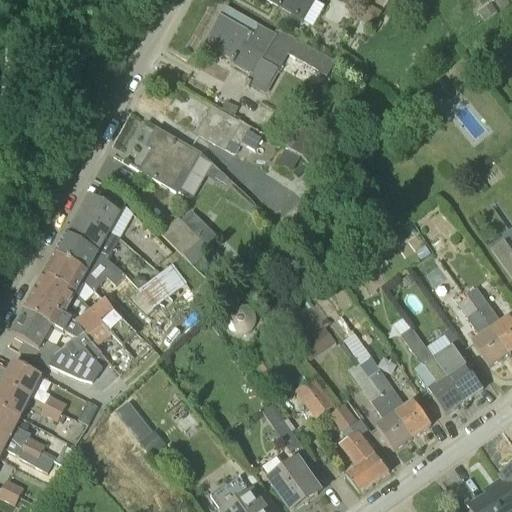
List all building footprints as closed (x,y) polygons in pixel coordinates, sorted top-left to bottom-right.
[(264,0),(305,23),(317,0),(264,0)] [(371,29),(381,13),(366,5),(357,21),(371,29)] [(275,39),(247,23),(236,17),(231,26),(221,20),(206,46),(233,61),(231,65),(251,76),(246,85),(267,97),(289,56),(328,79),(336,63),(279,31),(275,39)] [(358,74),(364,64),(341,51),(335,61),(358,74)] [(438,102),(428,89),(417,98),(427,110),(438,102)] [(261,140),(249,133),(249,132),(214,112),(200,137),(227,152),(235,157),(239,149),(241,145),(254,152),(261,140)] [(315,174),(323,159),(311,152),(327,123),(308,112),(287,149),(304,161),(315,174)] [(194,172),(202,157),(158,132),(149,148),(154,151),(141,174),(173,192),(180,196),(194,172)] [(215,184),(220,174),(213,167),(206,179),(215,184)] [(336,196),(329,189),(322,196),(328,203),(336,196)] [(80,217),(111,235),(122,216),(121,216),(127,205),(104,192),(98,203),(90,198),(80,217)] [(279,219),(293,235),(314,216),(300,201),(279,219)] [(205,248),(214,239),(191,216),(183,224),(200,243),(205,248)] [(111,236),(111,235),(80,217),(68,239),(99,255),(108,263),(109,262),(121,241),(111,236)] [(193,249),(200,243),(183,224),(177,219),(159,236),(183,258),(193,249)] [(385,235),(362,250),(371,263),(394,248),(385,235)] [(93,267),(129,303),(140,293),(131,284),(109,262),(108,263),(99,255),(68,239),(57,258),(88,274),(89,274),(93,267)] [(511,252),(505,242),(491,252),(511,280),(511,252)] [(421,262),(431,256),(425,247),(415,253),(421,262)] [(191,268),(202,258),(193,249),(183,258),(191,268)] [(93,361),(100,357),(88,341),(103,329),(122,350),(137,337),(105,304),(93,312),(85,304),(93,296),(82,285),(88,274),(57,258),(24,317),(54,333),(67,340),(68,339),(75,343),(64,351),(63,352),(56,357),(50,368),(77,380),(91,384),(101,370),(93,361)] [(186,286),(172,268),(155,281),(169,299),(186,286)] [(411,276),(403,282),(408,289),(415,283),(411,276)] [(136,279),(131,284),(140,293),(142,291),(149,285),(144,280),(136,279)] [(155,281),(149,285),(142,291),(156,309),(169,299),(155,281)] [(468,300),(508,355),(511,352),(511,322),(510,320),(502,326),(477,290),(467,297),(468,300)] [(140,293),(129,303),(146,319),(156,309),(142,291),(140,293)] [(489,369),(508,355),(468,300),(458,307),(481,340),(473,346),(489,369)] [(360,326),(367,321),(357,308),(351,313),(360,326)] [(47,345),(54,333),(24,317),(12,338),(25,344),(20,352),(50,369),(50,368),(56,357),(63,352),(47,345)] [(360,365),(412,439),(430,426),(414,403),(405,409),(355,337),(353,338),(341,321),(332,327),(360,365)] [(444,416),(463,403),(433,362),(411,331),(401,338),(423,369),(415,375),(444,416)] [(300,348),(310,362),(323,353),(312,339),(300,348)] [(454,350),(453,348),(433,362),(463,403),(482,390),(467,368),(473,363),(461,345),(454,350)] [(266,362),(259,352),(248,360),(255,371),(252,373),(267,395),(284,384),(268,361),(266,362)] [(4,384),(32,398),(43,377),(15,363),(4,384)] [(412,439),(360,365),(349,372),(385,424),(377,430),(393,453),(412,439)] [(317,421),(335,407),(314,380),(296,394),(317,421)] [(0,408),(21,419),(32,398),(4,384),(0,391),(0,408)] [(45,408),(63,417),(67,408),(50,399),(45,408)] [(88,404),(78,424),(88,429),(98,409),(88,404)] [(126,430),(140,419),(129,405),(115,415),(126,430)] [(346,406),(333,415),(346,432),(359,423),(346,406)] [(0,434),(42,457),(47,447),(31,439),(32,437),(16,429),(21,419),(0,408),(0,434)] [(59,425),(63,417),(45,408),(41,416),(59,425)] [(291,455),(302,447),(284,424),(274,432),(291,455)] [(166,448),(152,432),(139,443),(152,460),(166,448)] [(48,476),(54,464),(55,463),(42,457),(0,434),(0,461),(4,452),(20,460),(19,461),(48,476)] [(390,475),(360,434),(348,442),(342,446),(360,471),(348,479),(360,496),(390,475)] [(74,453),(65,448),(56,464),(65,469),(74,453)] [(289,511),(296,511),(318,497),(302,474),(305,472),(297,461),(268,481),(289,511)] [(511,494),(511,474),(502,481),(511,494)] [(211,499),(220,511),(266,511),(253,492),(251,494),(240,479),(211,499)] [(511,511),(511,494),(502,481),(502,482),(506,487),(470,511),(511,511)] [(3,492),(20,500),(24,492),(7,483),(3,492)] [(0,501),(16,509),(20,500),(3,492),(0,497),(0,501)]
